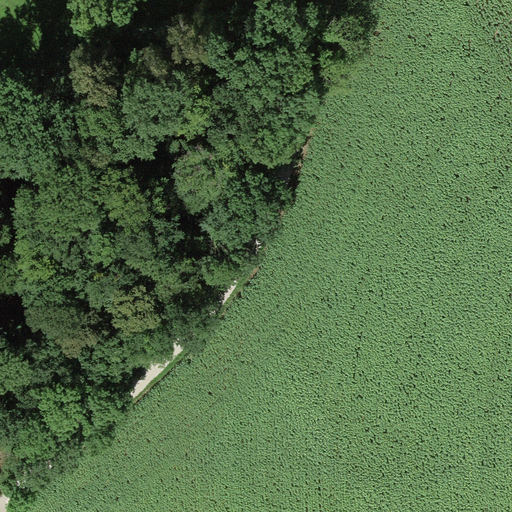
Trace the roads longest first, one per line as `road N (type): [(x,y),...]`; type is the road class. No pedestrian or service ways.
road 1 (track): [(267,0),(308,31),(303,165),(248,284),(141,397),(3,511)]
road 2 (track): [(0,72),(242,0)]
